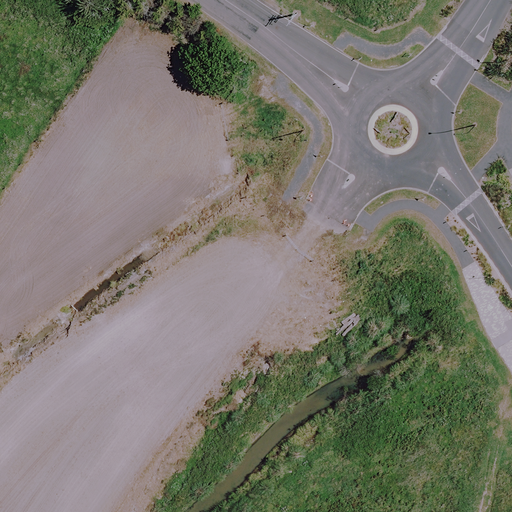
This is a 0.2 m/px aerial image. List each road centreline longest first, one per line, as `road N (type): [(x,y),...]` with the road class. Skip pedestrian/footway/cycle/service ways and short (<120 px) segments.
road 1 (tertiary): [(359,99),(226,0)]
road 2 (tertiary): [(511,267),(463,194),(423,159)]
